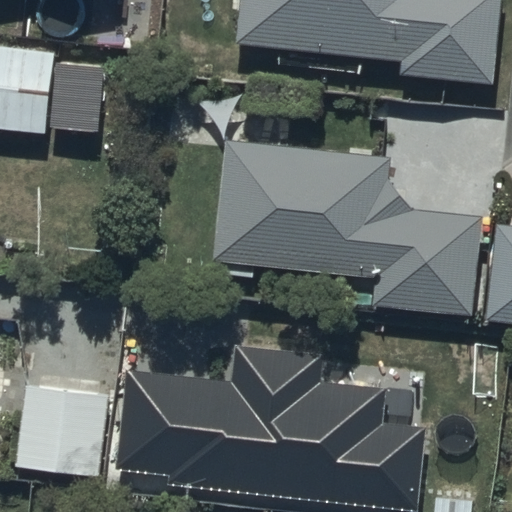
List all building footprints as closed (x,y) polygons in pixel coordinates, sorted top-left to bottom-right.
[(242,0),(240,31),(406,45),(404,64),(496,72),(502,0),(242,0)] [(59,41),(0,35),(0,119),(51,124),(59,41)] [(395,148),(228,130),(217,248),(225,249),(223,268),(256,271),(257,255),(380,266),(378,295),(476,304),(485,206),(417,200),(392,170),(395,148)] [(511,214),(501,214),(492,312),(511,313),(511,214)] [(413,499),(420,429),(376,425),(381,380),(326,375),(329,345),(233,336),(229,370),(128,361),(117,470),(413,499)] [(114,383),(29,376),(22,460),(106,467),(114,383)]
